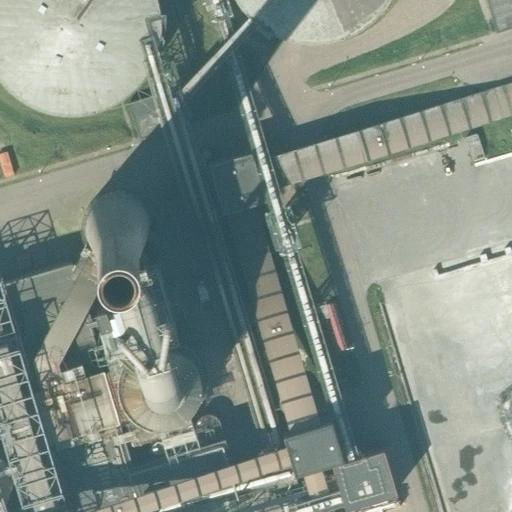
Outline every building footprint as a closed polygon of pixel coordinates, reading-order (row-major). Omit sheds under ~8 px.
[(159,43),(161,26),(159,9),(155,0),(0,0),(0,84),(0,85),(12,97),(27,107),(42,113),(59,117),(76,118),(93,115),(110,109),(124,100),(137,88),(147,75),(155,59),(159,43)] [(239,0),(245,8),(257,20),(271,29),(286,36),(303,39),(320,40),(336,37),(352,31),(367,23),(379,11),(387,0),(239,0)] [(511,0),(486,0),(496,33),(511,27),(511,0)] [(511,82),(481,91),(490,121),(511,114),(511,82)] [(157,94),(128,102),(139,140),(169,131),(157,94)] [(185,116),(175,119),(178,129),(188,126),(185,116)] [(250,150),(208,163),(222,211),(265,198),(250,150)] [(151,236),(152,224),(150,213),(144,204),(135,197),(124,194),(112,195),(102,199),(94,207),(89,217),(88,228),(90,239),(96,249),(105,255),(116,259),(127,258),(138,253),(146,246),(151,236)] [(156,255),(108,269),(127,333),(175,319),(156,255)] [(0,271),(0,511),(146,511),(145,508),(237,481),(224,436),(169,452),(164,432),(145,438),(151,458),(132,463),(127,447),(71,260),(3,280),(0,271)] [(330,415),(282,430),(294,469),(342,454),(330,415)] [(382,446),(331,461),(345,506),(395,491),(382,446)]
